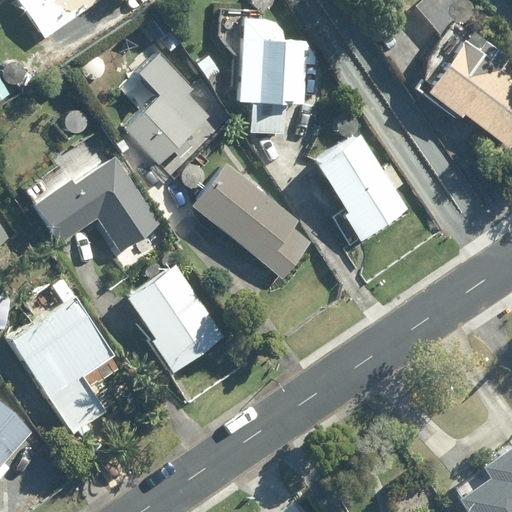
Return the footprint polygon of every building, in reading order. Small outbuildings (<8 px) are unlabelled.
[(19,0),(45,36),(96,0),(19,0)] [(273,99),(284,100),(291,100),(293,61),(308,62),(309,53),(299,39),(269,39),(269,28),(261,20),(228,19),(227,96),(241,97),(241,131),(272,133),(273,104),(273,99)] [(472,33),(426,92),(459,117),(462,113),(504,146),(511,135),(511,80),(498,70),(506,60),(472,33)] [(90,67),(81,54),(70,62),(80,75),(90,67)] [(183,141),(208,116),(187,94),(191,89),(157,54),(137,75),(157,95),(123,129),(159,165),(172,152),(178,159),(190,148),(183,141)] [(210,71),(199,56),(187,64),(198,80),(210,71)] [(358,136),(315,165),(347,213),(344,215),(360,240),(406,211),(358,136)] [(130,153),(135,161),(141,158),(137,150),(130,153)] [(156,227),(160,224),(114,160),(38,213),(59,243),(97,216),(127,259),(148,244),(152,251),(166,241),(156,227)] [(191,207),(282,278),(309,242),(290,228),(296,220),(225,164),(191,207)] [(0,246),(10,239),(0,224),(0,246)] [(125,297),(154,341),(150,344),(169,371),(220,337),(172,265),(125,297)] [(49,286),(62,305),(8,340),(71,434),(104,412),(88,388),(117,370),(109,358),(112,356),(61,279),(49,286)] [(0,475),(7,468),(1,463),(28,432),(0,407),(0,475)] [(123,422),(117,411),(106,418),(113,428),(123,422)] [(511,511),(511,437),(479,459),(488,472),(456,493),(469,511),(511,511)]
